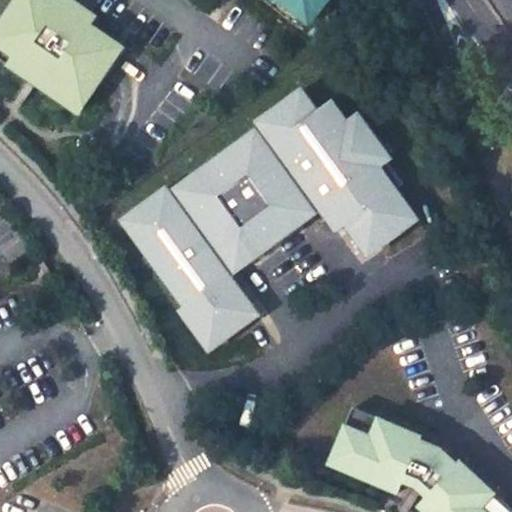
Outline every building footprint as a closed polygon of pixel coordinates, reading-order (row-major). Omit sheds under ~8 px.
[(134,48),(100,26),(106,17),(79,0),(27,0),(0,42),(0,55),(90,114),(106,90),(134,48)] [(294,0),(326,24),(343,0),(294,0)] [(181,194),(136,227),(154,251),(155,250),(170,269),(168,270),(186,294),(187,292),(201,311),(195,316),(219,347),(236,349),(266,326),(269,309),(247,281),(335,214),(351,235),(360,228),(376,249),(393,252),(424,228),(426,212),(410,190),(416,186),(400,165),(405,161),(371,116),(360,125),(344,103),(330,114),(314,93),(269,127),(272,131),(184,198),(181,194)] [(76,286),(66,270),(57,276),(67,292),(76,286)] [(338,478),(406,508),(414,492),(439,510),(436,511),(505,511),(470,477),(463,485),(451,477),(457,468),(445,459),(439,469),(427,461),(431,451),(363,421),(338,478)]
